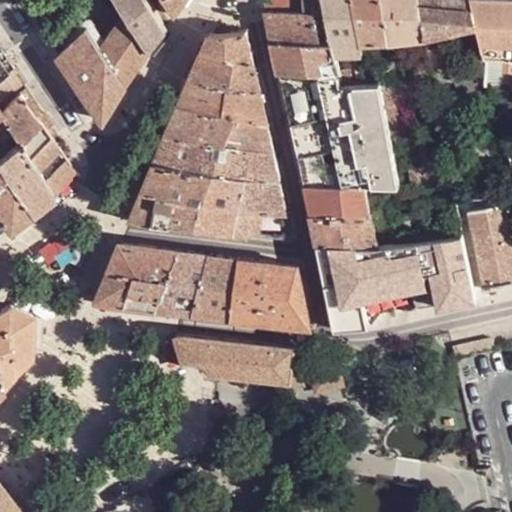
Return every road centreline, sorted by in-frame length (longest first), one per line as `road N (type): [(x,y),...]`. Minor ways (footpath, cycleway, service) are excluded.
road 1 (residential): [(308,252),(249,0)]
road 2 (residential): [(70,315),(325,340)]
road 3 (residential): [(95,230),(308,252)]
road 4 (unclassified): [(111,168),(213,0)]
road 5 (tertiary): [(0,9),(111,168)]
road 6 (residential): [(325,340),(511,307)]
road 7 (residential): [(111,168),(25,263)]
road 8 (tertiary): [(70,315),(0,419)]
